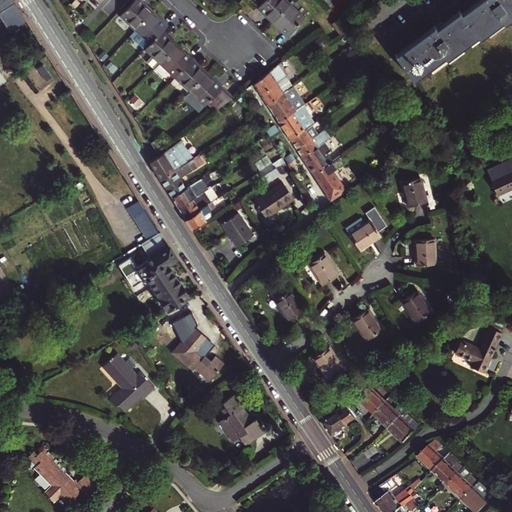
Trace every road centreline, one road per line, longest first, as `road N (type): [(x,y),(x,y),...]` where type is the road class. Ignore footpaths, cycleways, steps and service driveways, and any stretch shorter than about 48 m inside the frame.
road 1 (secondary): [(267,363),(134,161)]
road 2 (secondary): [(32,0),(134,161)]
road 3 (residential): [(0,410),(81,421),(142,448)]
road 4 (residential): [(267,363),(381,274)]
